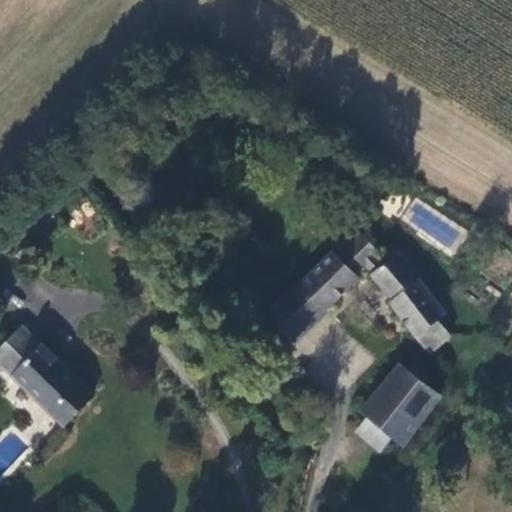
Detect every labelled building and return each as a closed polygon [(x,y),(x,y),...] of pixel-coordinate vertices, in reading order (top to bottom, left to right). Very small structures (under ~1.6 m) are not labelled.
[(354,231),(331,252),(358,277),(366,269),(437,351),(453,335),(440,320),(447,311),(407,262),(402,247),(385,262),(354,231)] [(331,252),(269,313),(295,338),(358,277),(331,252)] [(93,403),(22,336),(0,357),(0,373),(62,437),(93,403)] [(359,418),(350,431),(373,448),(383,436),(392,443),(433,388),(393,359),(353,413),(359,418)] [(307,377),(308,373),(308,369),(298,360),(294,360),(290,362),(287,364),(285,367),(284,371),(285,375),(288,380),(291,383),(294,383),(298,383),(302,382),(305,380),(307,377)]
